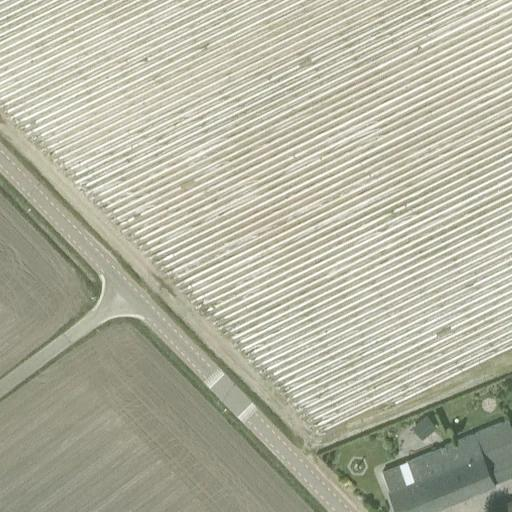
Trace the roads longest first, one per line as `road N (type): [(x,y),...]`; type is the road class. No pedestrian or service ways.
road 1 (tertiary): [(338,511),(124,292)]
road 2 (tertiary): [(124,292),(0,165)]
road 3 (unclassified): [(124,292),(0,387)]
